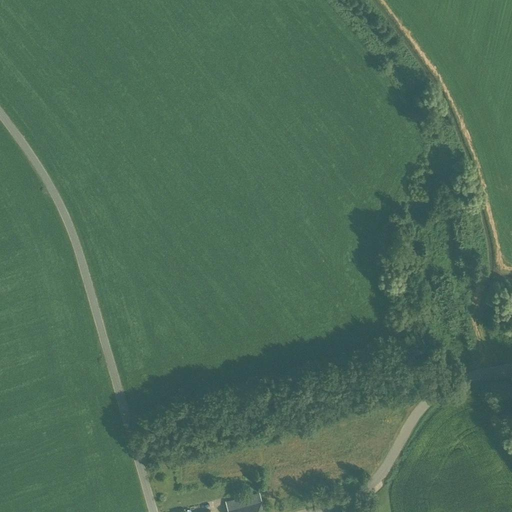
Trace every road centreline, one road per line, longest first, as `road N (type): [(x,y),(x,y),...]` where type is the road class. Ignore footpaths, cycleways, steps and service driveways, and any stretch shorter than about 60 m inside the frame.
road 1 (unclassified): [(151,511),(76,245),(49,186),(0,113)]
road 2 (track): [(381,0),(447,94),(478,165),(498,259),(511,268)]
road 3 (tertiary): [(317,511),(373,483),(432,393),(511,367)]
